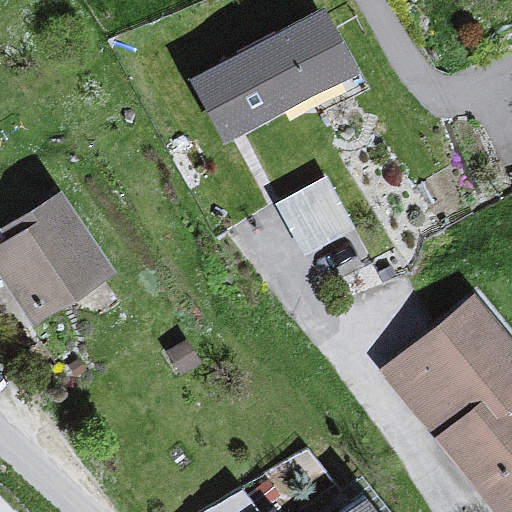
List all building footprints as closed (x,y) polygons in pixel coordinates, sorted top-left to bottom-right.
[(286,6),(165,81),(204,142),(324,67),(286,6)] [(275,186),(301,242),(354,217),(328,162),(275,186)] [(29,197),(0,216),(0,291),(21,322),(86,278),(29,197)] [(511,374),(450,300),(366,368),(484,511),(503,511),(511,505),(511,374)] [(208,502),(215,511),(255,511),(264,507),(245,478),(208,502)] [(338,511),(330,502),(317,511),(338,511)]
